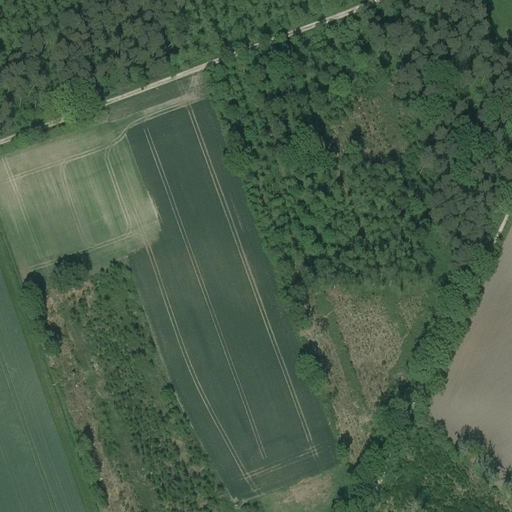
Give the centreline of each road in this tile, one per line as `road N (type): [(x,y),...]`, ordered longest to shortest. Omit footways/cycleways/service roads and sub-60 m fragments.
road 1 (track): [(0,144),(388,0)]
road 2 (track): [(511,200),(361,511)]
